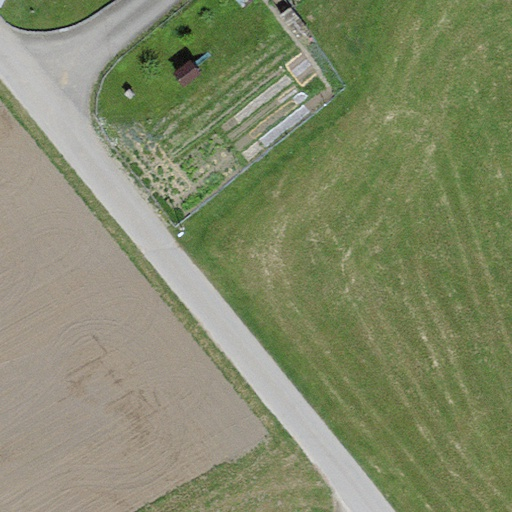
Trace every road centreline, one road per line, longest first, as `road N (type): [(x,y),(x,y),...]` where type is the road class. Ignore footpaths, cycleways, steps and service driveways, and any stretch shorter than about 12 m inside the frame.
road 1 (residential): [(0,58),(378,511)]
road 2 (track): [(28,90),(146,0)]
